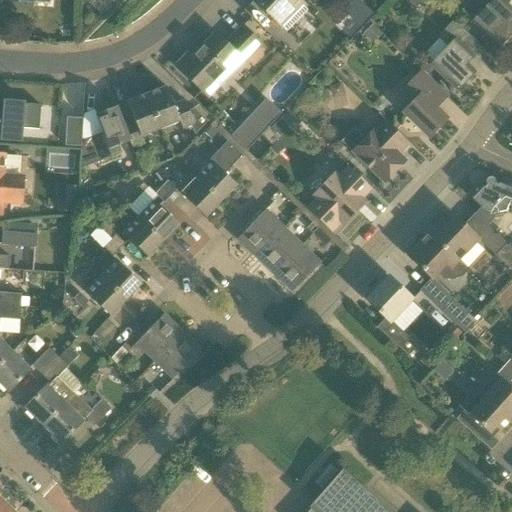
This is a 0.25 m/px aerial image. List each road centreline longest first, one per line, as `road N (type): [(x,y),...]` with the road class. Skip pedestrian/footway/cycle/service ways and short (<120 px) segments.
road 1 (residential): [(273,344),(474,145)]
road 2 (residential): [(83,511),(194,400),(273,344)]
road 3 (residential): [(0,61),(73,64),(112,56),(190,0)]
